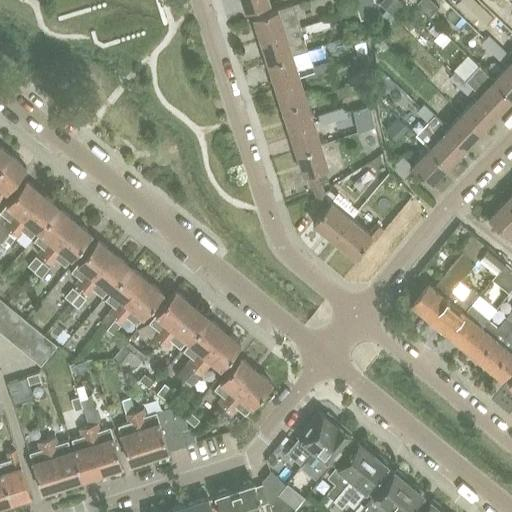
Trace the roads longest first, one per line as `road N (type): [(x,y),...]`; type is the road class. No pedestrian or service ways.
road 1 (residential): [(326,356),(0,89)]
road 2 (residential): [(358,317),(276,237),(199,0)]
road 3 (residential): [(74,511),(247,464),(326,356)]
road 4 (residential): [(511,511),(326,356)]
road 5 (residential): [(358,317),(511,144)]
road 6 (residential): [(511,447),(358,317)]
